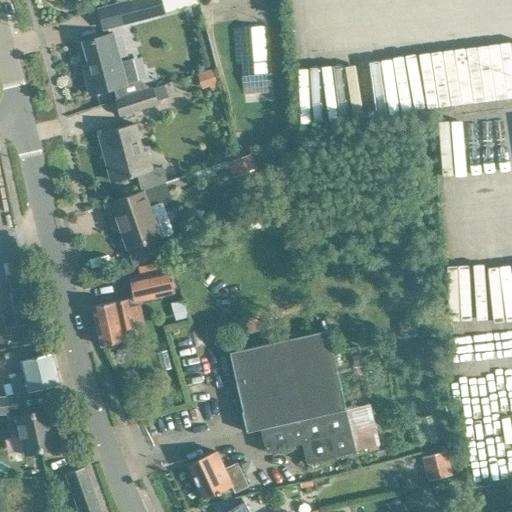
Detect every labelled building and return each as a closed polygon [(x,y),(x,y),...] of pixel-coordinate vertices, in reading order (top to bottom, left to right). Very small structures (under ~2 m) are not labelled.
[(133,0),(131,1),(98,10),(104,30),(166,13),(162,0),(133,0)] [(205,29),(208,40),(222,36),(219,25),(205,29)] [(115,101),(151,89),(138,81),(132,59),(118,63),(110,35),(83,42),(92,74),(86,76),(90,94),(111,88),(115,101)] [(212,70),(197,75),(202,89),(209,87),(210,91),(218,88),(212,70)] [(163,85),(151,89),(115,101),(120,116),(156,104),(155,102),(168,97),(163,85)] [(134,124),(120,127),(100,133),(113,181),(152,171),(147,153),(142,155),(134,124)] [(227,162),(233,178),(255,169),(248,154),(227,162)] [(160,237),(149,206),(144,191),(122,198),(104,204),(109,221),(116,218),(127,248),(126,248),(133,267),(164,249),(160,237)] [(134,301),(158,296),(173,292),(168,269),(129,278),(134,301)] [(19,275),(8,276),(9,293),(21,292),(19,275)] [(112,302),(93,306),(101,346),(104,345),(107,345),(121,342),(127,346),(131,345),(135,339),(132,323),(143,321),(139,303),(128,306),(127,299),(112,302)] [(13,331),(28,327),(23,306),(8,309),(13,331)] [(416,320),(400,321),(401,337),(418,335),(416,320)] [(347,409),(345,399),(330,330),(233,352),(246,411),(242,411),(247,432),(260,429),(266,452),(302,444),(306,464),(326,459),(379,447),(369,404),(347,409)] [(21,371),(8,375),(14,395),(27,392),(41,389),(60,384),(52,352),(44,355),(33,357),(19,361),(21,371)] [(48,410),(28,414),(7,419),(11,435),(20,433),(25,454),(59,447),(55,425),(51,426),(48,410)] [(422,458),(428,481),(452,475),(446,451),(422,458)] [(216,452),(188,465),(204,498),(216,492),(217,494),(221,493),(220,491),(231,486),(234,493),(248,487),(237,463),(224,468),(216,452)] [(100,511),(85,467),(64,474),(78,510),(73,511),(100,511)] [(249,511),(244,502),(226,511),(249,511)]
